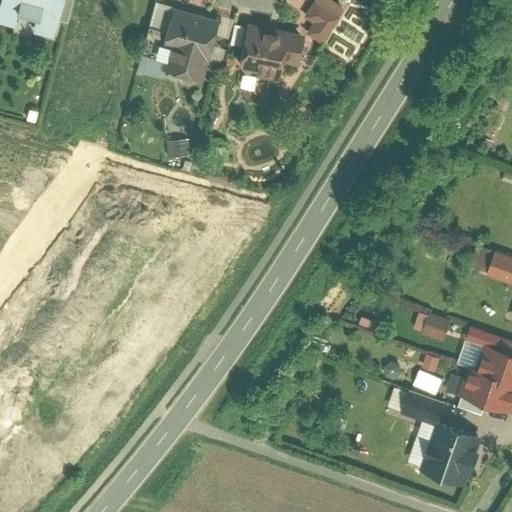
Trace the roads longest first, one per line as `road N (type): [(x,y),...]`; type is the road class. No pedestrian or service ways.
road 1 (secondary): [(104,511),(265,300),(454,0)]
road 2 (track): [(160,408),(433,511)]
road 3 (residential): [(3,273),(92,147)]
